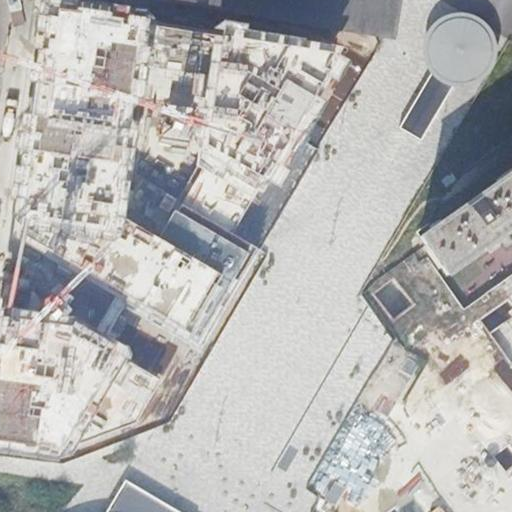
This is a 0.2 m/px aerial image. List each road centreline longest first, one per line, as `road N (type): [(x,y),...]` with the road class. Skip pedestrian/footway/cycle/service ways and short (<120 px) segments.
road 1 (unknown): [(80,10),(379,55),(279,142),(170,303)]
road 2 (unknown): [(80,10),(48,211)]
